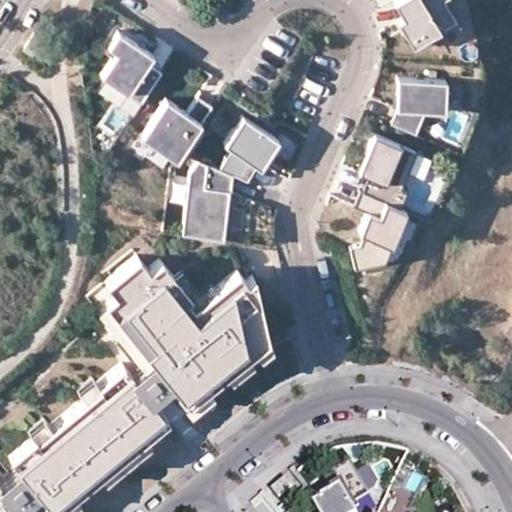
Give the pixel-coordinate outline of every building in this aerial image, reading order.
[(393,0),(393,1),(402,16),(396,20),(411,44),(455,18),(443,0),(393,0)] [(152,53),(117,29),(107,45),(115,50),(100,73),(140,100),(161,69),(147,60),(152,53)] [(32,34),(22,48),(32,55),(41,40),(32,34)] [(444,77),(396,76),(395,106),(389,121),(414,132),(424,108),(443,108),(444,77)] [(216,102),(199,93),(188,112),(161,96),(135,140),(178,165),(216,102)] [(235,174),(246,179),(256,164),(259,167),(278,138),(242,115),(223,144),(231,149),(218,169),(235,174)] [(367,174),(361,189),(399,205),(405,189),(399,186),(415,150),(373,132),(357,170),(367,174)] [(199,162),(191,172),(185,234),(229,238),(235,174),(218,169),(199,162)] [(361,189),(358,188),(352,203),(366,209),(358,229),(366,232),(362,240),(348,243),(353,264),(383,257),(404,207),(399,205),(361,189)] [(251,285),(248,270),(243,274),(234,264),(205,288),(195,277),(184,286),(157,254),(145,265),(134,252),(84,295),(136,356),(100,386),(103,389),(39,442),(38,440),(0,471),(0,511),(70,511),(264,343),(257,313),(254,315),(239,295),(251,285)] [(254,315),(257,313),(251,285),(239,295),(254,315)] [(356,511),(353,506),(370,496),(350,462),(324,478),(333,492),(322,498),(323,500),(315,504),(319,511),(356,511)] [(287,477),(273,489),(280,498),(294,486),(287,477)]
